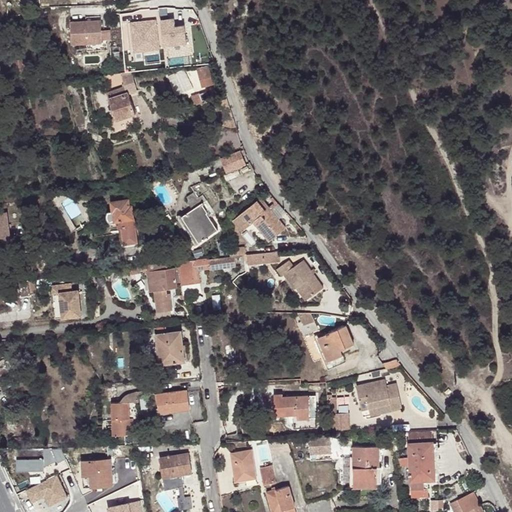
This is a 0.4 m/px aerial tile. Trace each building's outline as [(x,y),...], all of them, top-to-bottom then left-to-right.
[(102,19),(72,21),(73,44),(88,43),(89,50),(109,49),(109,47),(108,30),(103,30),(102,19)] [(212,75),(208,65),(197,69),(201,79),(204,78),(205,81),(208,80),(207,77),(212,75)] [(132,72),(121,73),(101,75),(104,86),(133,76),(132,72)] [(135,115),(129,93),(109,99),(116,121),(135,115)] [(203,101),(200,94),(192,97),(194,104),(203,101)] [(227,98),(213,103),(219,119),(226,126),(237,127),(227,98)] [(242,152),(221,159),(227,173),(247,165),(242,152)] [(135,225),(132,204),(130,204),(129,199),(121,200),(121,198),(113,199),(113,201),(111,201),(113,211),(114,220),(115,222),(117,222),(119,227),(135,225)] [(257,201),(265,211),(269,208),(261,198),(257,201)] [(265,211),(257,201),(235,218),(243,229),(255,220),(258,222),(256,224),(269,240),(285,228),(269,208),(265,211)] [(209,212),(202,203),(182,215),(200,242),(219,230),(208,213),(209,212)] [(0,211),(0,237),(2,238),(3,241),(11,240),(8,210),(0,211)] [(221,257),(231,256),(228,242),(219,243),(221,257)] [(250,254),(250,265),(267,263),(266,253),(250,254)] [(139,257),(140,265),(148,264),(155,264),(154,255),(139,257)] [(231,264),(231,257),(179,262),(182,285),(201,283),(198,267),(231,264)] [(272,269),(277,276),(279,275),(290,290),(292,288),(295,286),(304,298),(318,288),(299,261),(289,267),(284,261),(272,269)] [(32,264),(23,265),(16,265),(17,279),(33,276),(32,264)] [(140,265),(131,266),(132,273),(149,271),(148,266),(148,264),(140,265)] [(158,265),(148,266),(149,271),(151,290),(154,289),(157,289),(167,287),(176,285),(174,268),(159,269),(158,265)] [(35,280),(17,282),(20,297),(32,296),(32,293),(37,292),(35,280)] [(72,283),(65,284),(66,292),(60,292),(60,293),(62,318),(82,316),(79,290),(72,291),(72,283)] [(65,284),(50,285),(51,295),(60,293),(60,292),(66,292),(65,284)] [(292,288),(301,301),(304,298),(295,286),(292,288)] [(168,294),(167,287),(157,289),(157,293),(155,293),(158,313),(164,311),(165,318),(171,317),(170,310),(173,310),(171,293),(168,294)] [(311,313),(297,312),(303,324),(315,321),(311,313)] [(356,343),(347,326),(319,338),(330,359),(345,353),(343,349),(356,343)] [(186,363),(183,332),(157,334),(160,365),(186,363)] [(20,356),(6,363),(11,374),(12,373),(26,368),(20,356)] [(0,380),(12,375),(12,373),(11,374),(6,363),(0,365),(0,380)] [(386,379),(356,386),(362,410),(369,408),(391,403),(393,410),(402,408),(397,384),(387,386),(386,379)] [(157,392),(159,409),(166,408),(167,411),(189,409),(187,389),(157,392)] [(139,390),(138,391),(137,391),(132,392),(127,394),(123,398),(120,402),(112,402),(113,435),(134,435),(133,418),(131,418),(130,402),(140,402),(139,390)] [(312,418),(310,395),(285,397),(285,394),(277,394),(278,416),(301,415),(302,430),(321,429),(320,418),(312,418)] [(391,403),(369,408),(371,415),(393,410),(391,403)] [(333,429),(349,429),(349,413),(333,413),(333,429)] [(434,477),(432,429),(407,430),(409,479),(424,478),(434,477)] [(309,436),(308,436),(309,453),(329,452),(329,435),(309,436)] [(291,436),(275,437),(275,452),(276,452),(294,451),(291,436)] [(376,465),(377,464),(376,444),(351,445),(352,481),(376,480),(376,465)] [(253,449),(231,452),(236,481),(246,479),(246,477),(257,476),(253,449)] [(162,456),(164,468),(175,467),(176,475),(194,472),(191,452),(162,456)] [(84,460),(84,469),(91,469),(91,476),(91,487),(114,486),(113,459),(84,460)] [(272,465),(260,468),(263,483),(276,479),(272,465)] [(175,467),(164,468),(166,476),(176,475),(175,467)] [(57,476),(26,490),(32,502),(44,496),(49,506),(67,497),(57,476)] [(236,481),(237,485),(247,483),(247,484),(258,482),(257,476),(246,477),(246,479),(236,481)] [(409,479),(409,489),(425,488),(424,478),(409,479)] [(267,487),(273,511),(285,511),(283,503),(294,501),(289,481),(267,487)] [(475,511),(484,511),(474,492),(458,500),(464,511),(467,511),(474,509),(475,511)] [(283,503),(285,511),(296,511),(296,507),(294,501),(283,503)] [(142,511),(140,502),(108,508),(109,511),(142,511)]
